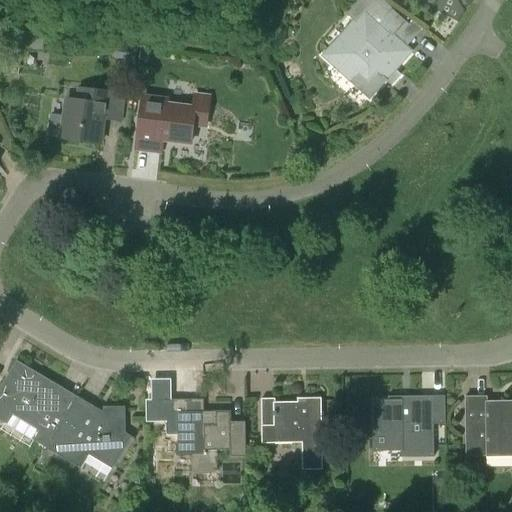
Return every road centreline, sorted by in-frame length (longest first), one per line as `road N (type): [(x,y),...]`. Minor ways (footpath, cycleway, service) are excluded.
road 1 (residential): [(0,238),(38,182),(251,201),(302,191),(384,142),(445,72),(491,0)]
road 2 (residential): [(0,304),(88,354),(120,360),(456,355),(511,345)]
